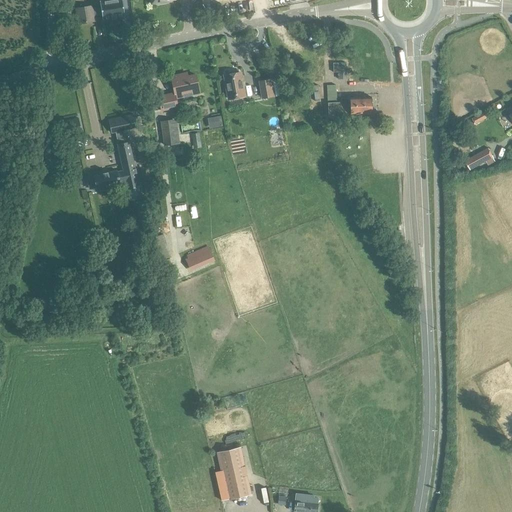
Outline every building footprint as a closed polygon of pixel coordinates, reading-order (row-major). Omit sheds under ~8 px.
[(108,0),(100,0),(100,1),(103,19),(111,18),(112,19),(116,18),(116,19),(116,17),(125,16),(122,0),(109,0),(108,0)] [(98,5),(92,6),(76,8),(79,23),(94,21),(93,15),(99,14),(98,5)] [(338,79),(347,79),(346,62),(333,63),(333,72),(338,72),(338,79)] [(229,99),(245,96),(241,73),(224,76),(229,99)] [(173,94),(158,97),(161,111),(177,107),(175,98),(199,93),(195,76),(188,77),(187,74),(169,78),(173,94)] [(274,96),(271,79),(260,82),(262,98),(274,96)] [(327,85),(326,87),(327,93),(327,100),(337,100),(336,85),(327,85)] [(370,96),(350,97),(340,98),(340,102),(328,103),(329,116),(351,115),(371,114),(370,96)] [(133,114),(109,119),(112,133),(136,128),(133,114)] [(482,121),(479,115),(472,119),(476,125),(482,121)] [(213,117),(215,128),(223,126),(221,116),(213,117)] [(54,123),(56,137),(81,132),(78,118),(54,123)] [(180,144),(177,119),(161,121),(164,146),(180,144)] [(94,178),(89,179),(91,188),(96,187),(97,189),(120,184),(120,183),(126,182),(127,188),(139,186),(129,142),(117,144),(122,165),(123,165),(125,164),(126,169),(124,170),(123,170),(123,171),(117,172),(117,171),(94,176),(94,178)] [(471,157),(476,166),(493,157),(489,148),(471,157)] [(115,159),(107,160),(108,169),(116,168),(115,159)] [(210,251),(189,260),(187,261),(191,270),(214,261),(210,251)] [(217,453),(218,460),(228,501),(251,495),(240,448),(217,453)] [(295,501),(294,511),(296,511),(317,511),(318,511),(318,507),(317,506),(318,498),(313,498),(313,496),(296,494),(295,501)]
